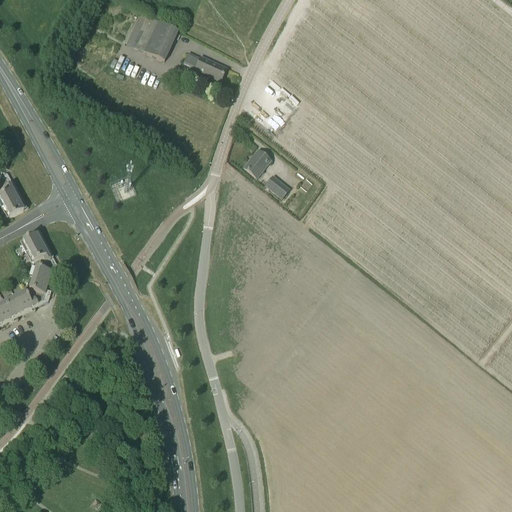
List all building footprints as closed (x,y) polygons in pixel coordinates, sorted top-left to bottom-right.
[(177,34),(146,19),(139,16),(125,46),(163,64),(177,34)] [(200,60),(199,61),(188,55),(183,66),(194,72),(194,73),(219,85),(226,72),(200,60)] [(269,163),(257,153),(243,171),(255,180),(269,163)] [(7,177),(2,176),(0,182),(0,198),(6,195),(4,191),(12,187),(7,177)] [(288,193),(272,179),(265,188),(281,201),(288,193)] [(11,192),(6,195),(0,198),(0,204),(9,221),(23,213),(28,210),(26,207),(21,210),(11,192)] [(23,244),(22,245),(33,266),(42,261),(47,258),(38,240),(43,237),(41,234),(36,237),(23,244)] [(33,266),(33,268),(56,275),(57,270),(52,261),(44,265),(42,261),(33,266)] [(32,268),(29,280),(25,291),(26,291),(49,299),(50,294),(45,293),(50,277),(55,279),(56,275),(33,268),(32,268)] [(23,291),(0,303),(0,325),(2,325),(9,321),(12,326),(18,323),(15,318),(29,310),(32,315),(35,313),(32,308),(30,303),(24,293),(23,291)] [(49,299),(26,291),(26,292),(24,293),(30,303),(34,301),(37,306),(38,309),(48,303),(49,299)]
